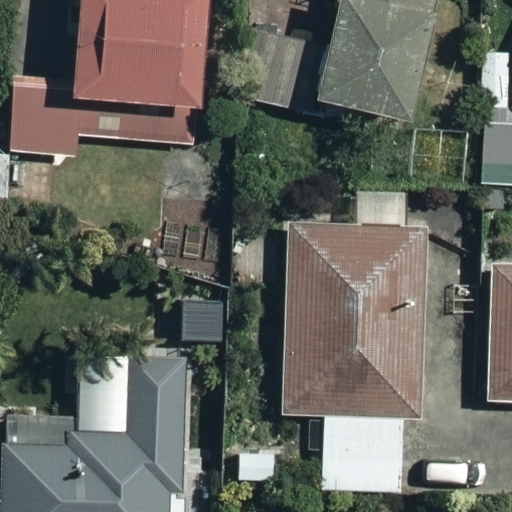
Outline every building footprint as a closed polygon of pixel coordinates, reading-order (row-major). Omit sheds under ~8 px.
[(189,0),(59,0),(52,86),(7,82),(1,151),(64,156),(65,134),(177,143),(189,0)] [(417,0),(320,0),(309,48),(254,35),(239,98),(288,110),(291,96),(390,120),(417,0)] [(511,70),(495,110),(511,117),(511,70)] [(411,228),(277,226),(274,414),(309,414),(307,489),(394,490),(395,412),(408,413),(411,228)] [(511,271),(482,271),(480,402),(511,402),(511,271)] [(171,511),(169,363),(113,364),(114,437),(0,438),(0,511),(171,511)]
